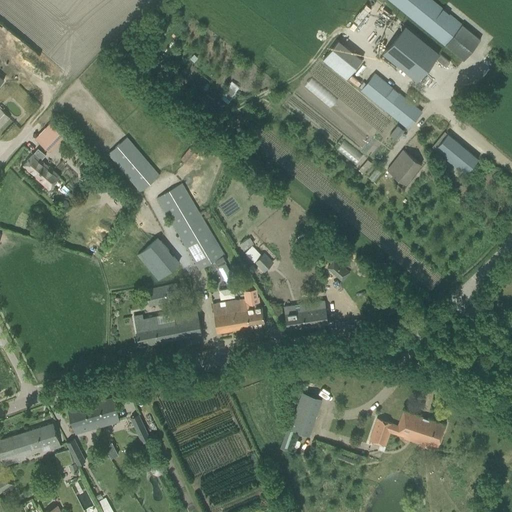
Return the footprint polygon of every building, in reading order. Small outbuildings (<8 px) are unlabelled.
[(390,0),(464,60),(481,39),(432,0),(390,0)] [(408,25),(386,53),(420,81),(443,53),(408,25)] [(321,58),(347,77),(362,57),(336,38),(321,58)] [(370,70),(374,65),(364,56),(360,61),(370,70)] [(348,75),(352,78),(359,69),(355,66),(348,75)] [(360,91),(407,129),(422,111),(375,72),(360,91)] [(312,98),(304,107),(331,131),(340,120),(328,109),(327,111),(312,98)] [(0,126),(9,118),(0,108),(0,126)] [(74,138),(67,131),(68,130),(55,118),(36,138),(49,151),(61,138),(67,145),(74,138)] [(389,135),(396,140),(404,130),(397,125),(389,135)] [(461,171),(465,175),(478,159),(447,134),(434,149),(454,166),(461,171)] [(160,175),(127,136),(107,153),(140,192),(160,175)] [(355,164),(362,155),(343,139),(336,148),(355,164)] [(180,158),(189,165),(197,154),(189,147),(180,158)] [(59,176),(53,170),(53,168),(49,165),(47,166),(40,159),(44,154),(37,148),(22,166),(48,189),(59,176)] [(406,152),(390,172),(405,184),(421,164),(406,152)] [(454,166),(451,170),(458,176),(461,171),(454,166)] [(224,254),(182,183),(157,197),(199,269),(224,254)] [(62,199),(60,202),(60,205),(63,207),(66,207),(68,204),(68,201),(65,199),(62,199)] [(137,255),(158,280),(179,262),(158,237),(137,255)] [(254,261),(264,271),(273,262),(264,253),(254,261)] [(226,262),(223,256),(215,260),(218,266),(226,262)] [(350,272),(334,259),(326,268),(342,281),(350,272)] [(145,289),(149,305),(180,297),(176,282),(145,289)] [(234,297),(233,287),(219,289),(220,299),(234,297)] [(91,294),(89,302),(103,305),(104,297),(91,294)] [(349,294),(334,301),(337,307),(331,310),(338,324),(346,319),(359,313),(349,294)] [(215,322),(216,332),(264,324),(261,304),(260,304),(258,296),(212,304),(215,322)] [(328,323),(326,313),(324,300),(307,303),(308,309),(292,311),(291,306),(283,307),(287,329),(328,323)] [(141,314),(133,316),(137,335),(139,345),(201,333),(199,323),(197,308),(165,314),(142,319),(141,314)] [(306,383),(304,388),(315,391),(314,394),(321,397),(323,389),(306,383)] [(289,428),(308,435),(322,398),(302,391),(289,428)] [(73,427),(75,434),(119,421),(117,414),(118,414),(113,397),(67,410),(72,427),(73,427)] [(428,443),(427,448),(428,443),(437,446),(445,424),(403,410),(398,426),(392,424),(392,423),(377,418),(369,441),(384,446),(389,432),(404,437),(406,429),(424,435),(422,441),(428,443)] [(130,417),(135,427),(142,423),(137,414),(130,417)] [(0,439),(0,458),(2,465),(25,458),(24,456),(30,454),(31,456),(60,446),(53,422),(0,439)] [(142,423),(135,427),(141,440),(148,437),(142,423)] [(85,460),(74,438),(66,442),(77,464),(85,460)] [(114,448),(107,451),(111,458),(118,454),(114,448)] [(68,449),(59,452),(63,465),(72,463),(68,449)] [(75,463),(69,465),(72,472),(73,472),(74,476),(78,475),(77,471),(75,463)] [(0,492),(12,487),(6,476),(0,478),(0,492)] [(105,497),(99,501),(103,509),(110,506),(105,497)]
